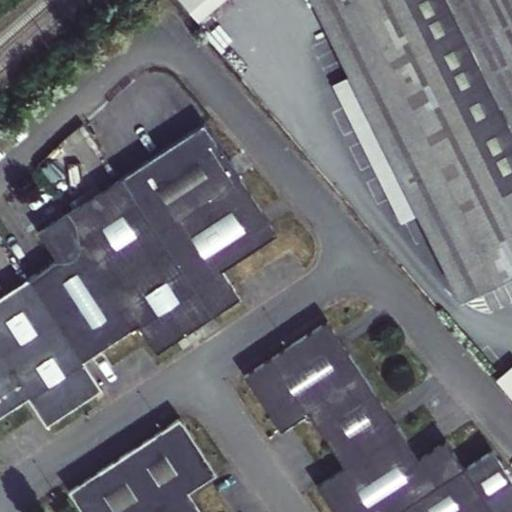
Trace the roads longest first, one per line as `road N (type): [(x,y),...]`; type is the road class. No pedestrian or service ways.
road 1 (residential): [(366,259),(164,34),(54,123),(0,180)]
road 2 (unknown): [(511,339),(436,290),(319,138),(285,54),(292,0)]
road 3 (residential): [(0,496),(198,367)]
road 4 (residential): [(511,416),(366,259)]
road 5 (residential): [(198,367),(366,259)]
road 6 (residential): [(293,511),(198,367)]
